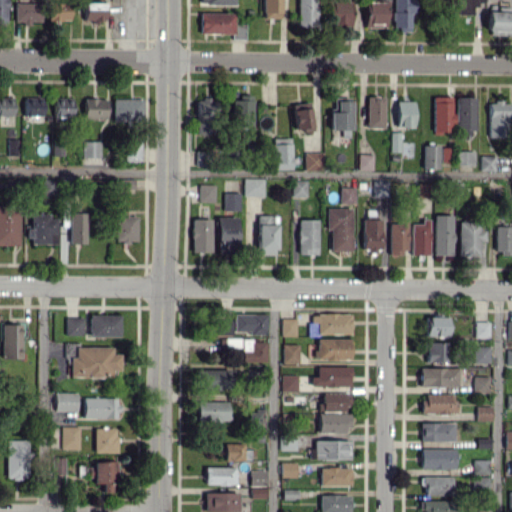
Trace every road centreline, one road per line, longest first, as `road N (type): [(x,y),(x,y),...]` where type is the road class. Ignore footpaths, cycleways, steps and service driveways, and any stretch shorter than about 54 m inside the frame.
road 1 (tertiary): [(167,0),(159,511)]
road 2 (residential): [(0,284),(511,289)]
road 3 (residential): [(0,58),(511,63)]
road 4 (residential): [(385,289),(384,511)]
road 5 (residential): [(0,511),(159,511)]
